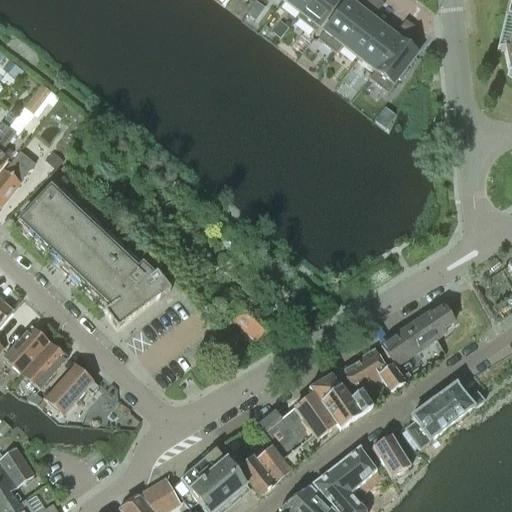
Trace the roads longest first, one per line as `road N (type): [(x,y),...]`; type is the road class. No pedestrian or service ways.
road 1 (tertiary): [(171,429),(478,249)]
road 2 (residential): [(264,511),(373,423),(511,334)]
road 3 (residential): [(171,429),(0,257)]
